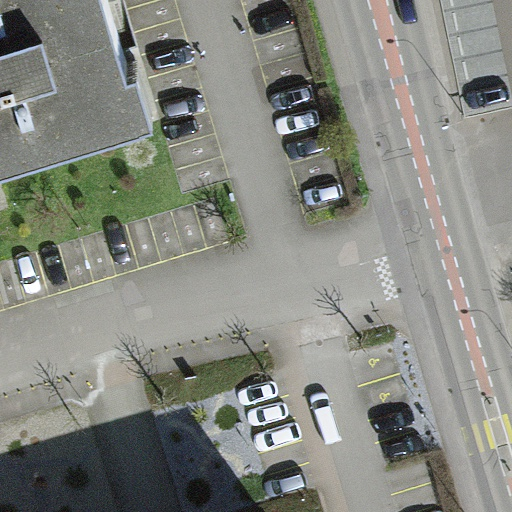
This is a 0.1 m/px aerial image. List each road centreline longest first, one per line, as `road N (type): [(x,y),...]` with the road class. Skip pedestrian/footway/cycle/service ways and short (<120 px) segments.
road 1 (residential): [(441,245),(0,371)]
road 2 (primary): [(377,0),(441,245)]
road 3 (primary): [(441,245),(511,485)]
